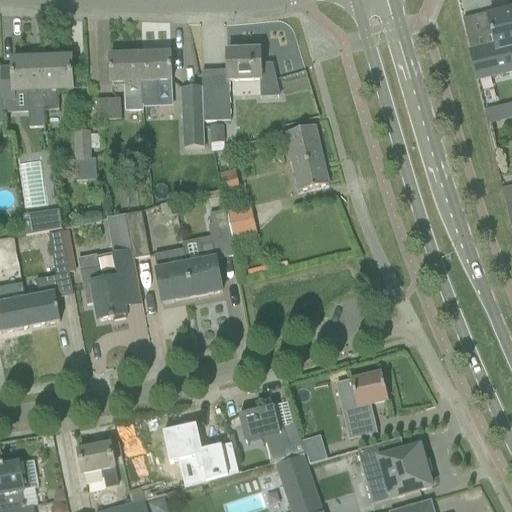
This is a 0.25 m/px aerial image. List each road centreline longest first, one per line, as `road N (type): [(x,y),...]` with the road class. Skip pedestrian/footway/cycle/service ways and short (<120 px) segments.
road 1 (tertiary): [(356,0),(454,309),(511,434)]
road 2 (tertiary): [(511,359),(465,251),(394,0)]
road 3 (residential): [(0,420),(226,374),(322,349),(348,331)]
road 4 (residential): [(244,0),(93,0)]
